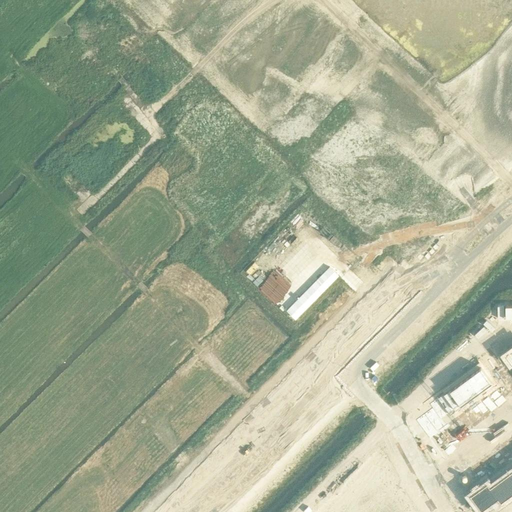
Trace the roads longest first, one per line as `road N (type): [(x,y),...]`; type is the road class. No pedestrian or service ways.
road 1 (tertiary): [(349,376),(222,511)]
road 2 (tertiary): [(447,278),(349,376)]
road 3 (unknown): [(386,0),(511,37)]
road 4 (residential): [(300,511),(390,418)]
